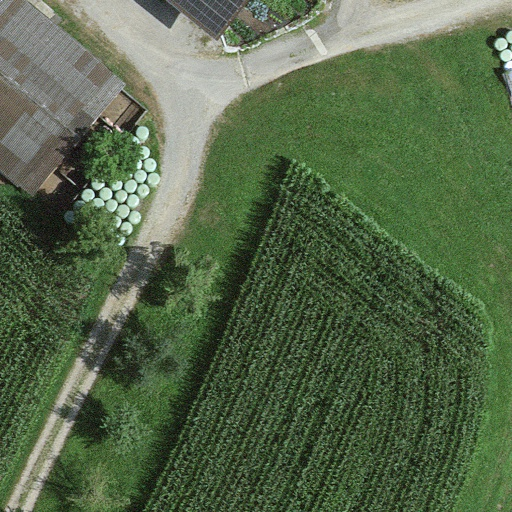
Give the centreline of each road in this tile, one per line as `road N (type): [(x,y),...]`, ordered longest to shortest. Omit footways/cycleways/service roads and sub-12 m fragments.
road 1 (track): [(12,511),(148,256),(202,82)]
road 2 (track): [(202,82),(463,0)]
road 3 (track): [(110,0),(202,82)]
